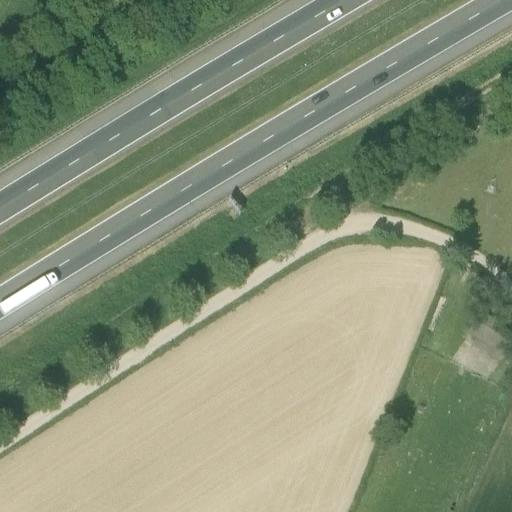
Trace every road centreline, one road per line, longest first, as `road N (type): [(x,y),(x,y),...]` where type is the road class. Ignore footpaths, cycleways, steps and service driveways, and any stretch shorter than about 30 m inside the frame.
road 1 (motorway): [(0,304),(511,0)]
road 2 (track): [(511,290),(438,236),(389,224),(343,227),(0,443)]
road 3 (motorway): [(341,0),(0,209)]
